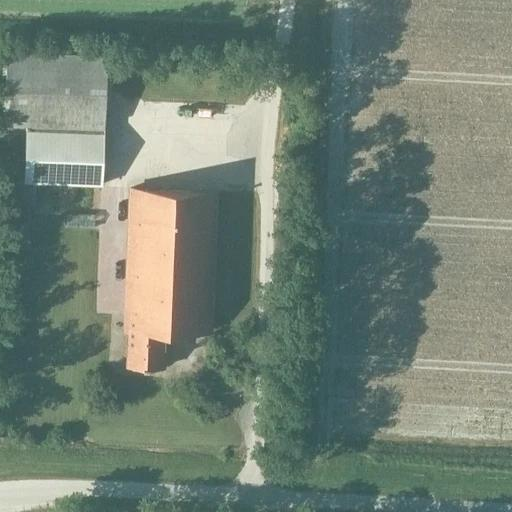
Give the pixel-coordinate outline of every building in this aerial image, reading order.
[(3,124),(104,128),(108,53),(5,49),(3,124)] [(201,117),(162,118),(162,135),(202,134),(201,117)] [(102,183),(104,130),(26,129),(23,180),(102,183)] [(211,334),(216,189),(130,185),(123,333),(127,334),(127,368),(164,369),(165,333),(211,334)] [(218,392),(219,412),(233,411),(232,392),(218,392)]
